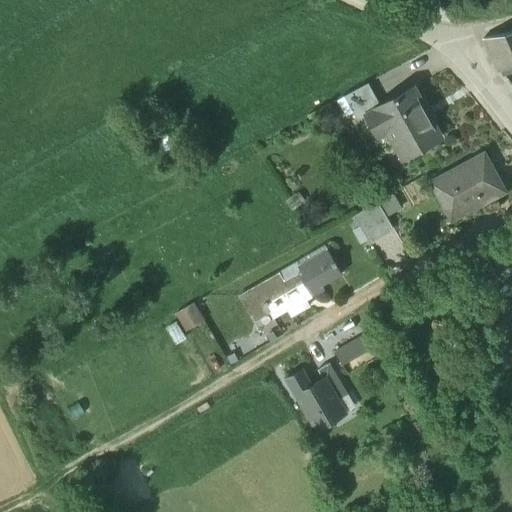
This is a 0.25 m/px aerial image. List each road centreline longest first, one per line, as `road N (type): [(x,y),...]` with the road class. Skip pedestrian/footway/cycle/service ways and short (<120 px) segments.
road 1 (residential): [(511,215),(240,369)]
road 2 (track): [(240,369),(6,511)]
road 3 (track): [(74,511),(0,383)]
